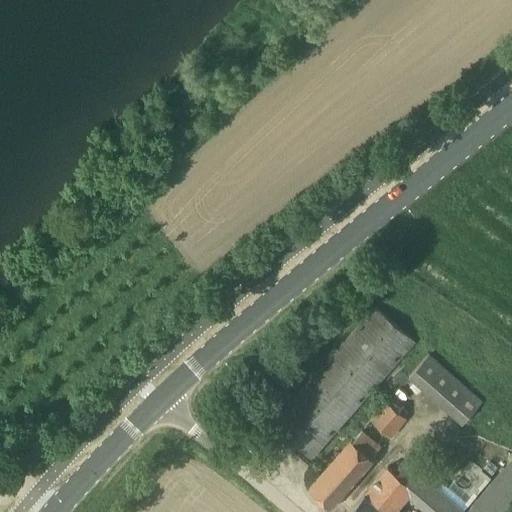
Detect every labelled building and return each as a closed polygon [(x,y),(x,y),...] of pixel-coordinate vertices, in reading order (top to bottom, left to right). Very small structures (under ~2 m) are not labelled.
[(415,342),(390,319),(375,306),(271,423),(311,458),(415,342)] [(482,400),(429,352),(408,375),(461,423),(482,400)] [(392,436),(406,419),(384,400),(370,418),(392,436)] [(330,507),(373,459),(370,456),(379,445),(361,430),(352,441),(350,439),(308,487),(330,507)] [(427,474),(405,455),(397,462),(394,472),(388,467),(366,493),(348,511),(460,511),(467,504),(429,471),(427,474)] [(511,511),(511,456),(463,511),(511,511)]
